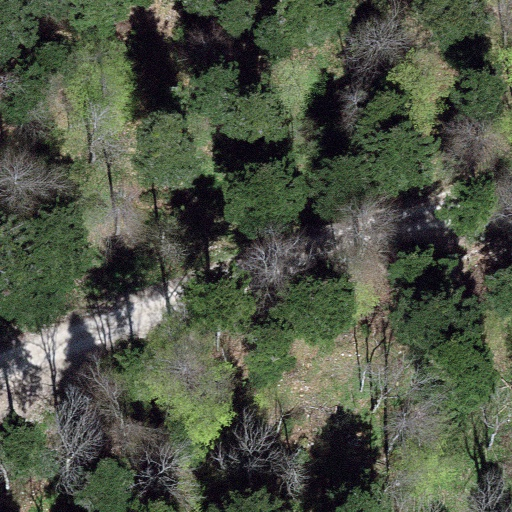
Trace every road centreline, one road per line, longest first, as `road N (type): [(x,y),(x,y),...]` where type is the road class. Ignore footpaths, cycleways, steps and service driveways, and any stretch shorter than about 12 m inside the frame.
road 1 (track): [(511,212),(486,209),(354,234),(0,372)]
road 2 (track): [(70,340),(0,438)]
